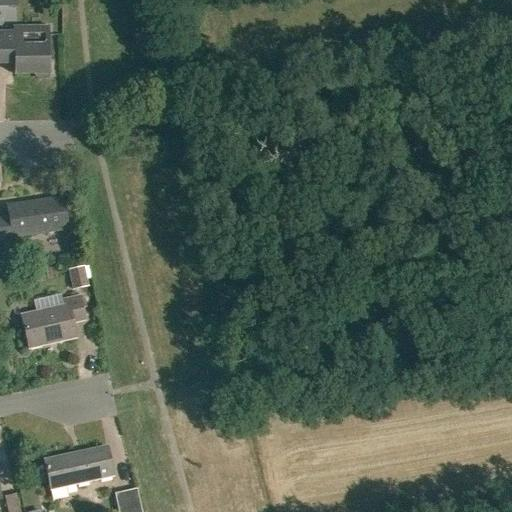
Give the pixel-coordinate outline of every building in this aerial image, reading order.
[(0,64),(14,64),(14,75),(35,75),(35,77),(37,79),(46,79),(48,77),(47,28),(13,29),(13,36),(0,35),(0,64)] [(0,218),(0,244),(13,242),(12,237),(66,229),(62,199),(7,207),(8,217),(0,218)] [(85,265),(68,269),(73,291),(90,288),(85,265)] [(62,300),(64,306),(20,316),(27,349),(75,338),(72,323),(84,321),(79,297),(62,300)] [(106,447),(43,461),(50,491),(112,477),(106,447)] [(118,511),(140,511),(135,490),(114,495),(118,511)] [(19,511),(15,494),(3,497),(6,511),(19,511)]
